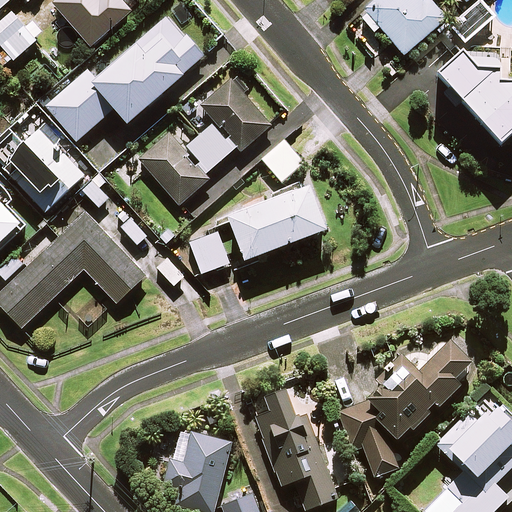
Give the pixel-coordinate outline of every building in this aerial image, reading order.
[(0,0),(0,10),(12,0),(0,0)] [(134,12),(123,0),(60,0),(55,4),(92,48),(134,12)] [(421,0),(379,0),(366,11),(369,14),(364,19),(376,33),(382,29),(405,56),(447,20),(429,0),(425,0),(423,2),(421,0)] [(467,46),(497,18),(481,0),(477,0),(449,26),(467,46)] [(0,62),(5,69),(20,56),(38,42),(15,13),(0,24),(0,62)] [(206,61),(169,18),(114,66),(106,57),(47,107),(78,143),(117,109),(131,126),(206,61)] [(461,55),(432,80),(498,155),(511,142),(511,83),(497,96),(461,55)] [(272,127),(233,81),(202,107),(194,98),(180,111),(201,136),(187,148),(174,132),(141,160),(180,206),(211,180),(206,175),(239,147),(243,152),(272,127)] [(44,128),(25,145),(12,131),(0,142),(0,161),(47,213),(88,176),(44,128)] [(304,164),(286,142),(264,160),(283,182),(304,164)] [(110,197),(94,179),(83,190),(99,207),(110,197)] [(329,231),(312,188),(232,218),(248,261),(329,231)] [(58,238),(82,215),(70,203),(47,226),(58,238)] [(0,250),(23,228),(0,204),(0,250)] [(147,277),(87,213),(0,294),(0,303),(23,328),(86,270),(118,304),(147,277)] [(231,264),(220,233),(192,244),(203,275),(231,264)] [(0,277),(5,283),(26,264),(16,252),(0,265),(0,277)] [(341,385),(369,452),(419,437),(489,373),(436,325),(426,330),(379,350),(389,366),(341,385)] [(298,418),(287,388),(266,395),(271,410),(255,416),(282,486),(295,481),(306,510),(339,497),(307,414),(298,418)] [(492,408),(484,399),(430,447),(457,478),(448,486),(464,503),(453,511),(494,511),(511,496),(511,486),(502,475),(511,465),(511,413),(501,401),(492,408)] [(229,424),(224,404),(206,409),(211,428),(229,424)] [(214,511),(233,442),(191,431),(183,462),(170,459),(164,482),(184,487),(179,505),(204,511),(214,511)] [(261,511),(254,493),(223,504),(226,511),(261,511)]
